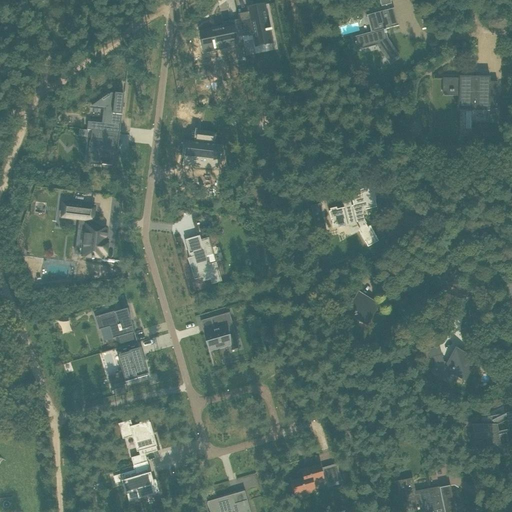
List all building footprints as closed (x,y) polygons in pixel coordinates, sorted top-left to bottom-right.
[(250,19),(238,22),(241,36),(253,34),(255,44),(271,40),(264,4),(248,7),(250,19)] [(371,32),(352,37),(355,51),(376,45),(389,64),(390,63),(399,58),(386,39),(385,33),(386,33),(385,29),(398,26),(393,8),(384,11),(366,16),(371,32)] [(222,27),(200,32),(203,49),(212,47),(213,50),(215,49),(214,45),(225,43),(226,45),(236,43),(235,41),(242,39),(241,36),(238,22),(222,25),(222,27)] [(442,78),(442,89),(442,92),(449,92),(453,92),(460,92),(460,101),(475,101),(475,110),(476,110),(476,109),(487,110),(487,111),(489,111),(489,109),(497,109),(497,104),(496,104),(497,87),(497,82),(496,82),(496,83),(490,83),(489,83),(490,77),(487,77),(487,79),(442,78)] [(102,99),(92,106),(105,108),(103,124),(120,126),(123,103),(122,103),(123,95),(118,94),(111,93),(110,93),(108,95),(108,94),(101,99),(102,99)] [(87,122),(86,130),(93,131),(95,131),(96,123),(87,122)] [(182,165),(182,166),(188,166),(189,164),(193,165),(192,167),(219,170),(219,169),(217,169),(220,145),(211,144),(212,133),(213,133),(213,132),(197,130),(197,131),(198,131),(197,142),(185,141),(186,142),(183,165),(182,165)] [(89,150),(88,150),(90,150),(91,150),(91,151),(95,151),(94,163),(102,164),(102,165),(111,166),(112,165),(115,165),(116,157),(116,158),(118,143),(118,141),(116,141),(116,140),(105,139),(106,132),(95,131),(93,131),(92,138),(91,137),(90,141),(89,150)] [(336,209),(336,207),(330,209),(330,211),(328,211),(330,219),(331,219),(333,227),(338,226),(338,228),(344,226),(344,225),(348,224),(354,223),(368,247),(378,241),(370,226),(367,227),(363,220),(361,211),(365,209),(365,210),(376,207),(375,200),(374,200),(362,203),(360,195),(351,197),(353,205),(350,206),(350,208),(345,209),(345,207),(336,209)] [(79,230),(85,231),(82,255),(82,256),(92,257),(91,259),(93,260),(94,258),(103,259),(103,256),(105,256),(107,241),(105,241),(106,229),(97,229),(97,226),(89,225),(89,220),(92,221),(94,207),(63,204),(62,217),(78,219),(80,219),(79,230)] [(310,206),(315,225),(324,223),(320,204),(310,206)] [(199,236),(185,240),(185,242),(186,242),(189,253),(192,253),(193,257),(189,258),(187,258),(194,280),(202,277),(203,282),(210,280),(211,284),(221,282),(216,262),(212,263),(210,255),(212,255),(207,239),(201,241),(200,240),(199,236)] [(345,314),(356,320),(357,319),(366,324),(375,308),(375,304),(358,294),(353,303),(352,302),(345,314)] [(118,311),(96,318),(98,327),(99,329),(102,328),(110,326),(114,338),(118,337),(132,333),(132,331),(129,322),(130,322),(127,311),(127,309),(118,311)] [(208,339),(206,340),(208,345),(207,345),(209,351),(210,350),(211,349),(230,344),(227,335),(234,332),(231,322),(229,313),(210,318),(211,320),(214,331),(206,333),(208,339)] [(124,374),(110,378),(111,383),(112,386),(136,379),(146,376),(146,374),(145,371),(137,343),(119,348),(120,348),(121,354),(119,355),(119,357),(124,374)] [(435,365),(430,373),(438,377),(438,378),(446,383),(451,374),(465,382),(470,373),(468,372),(473,363),(472,359),(455,350),(447,365),(442,363),(440,356),(441,355),(439,347),(425,350),(427,359),(433,357),(435,365)] [(511,411),(505,414),(492,421),(491,416),(481,419),(482,425),(472,425),(476,443),(485,438),(487,449),(501,446),(498,435),(505,434),(508,444),(511,443),(511,411)] [(130,421),(120,423),(120,426),(121,426),(124,437),(126,436),(127,438),(134,436),(137,448),(139,456),(131,458),(133,466),(135,466),(142,464),(142,463),(140,456),(154,452),(156,451),(157,451),(156,451),(155,447),(154,440),(152,440),(150,433),(151,433),(150,430),(148,423),(149,423),(148,421),(139,423),(139,425),(132,427),(130,421)] [(292,485),(290,485),(292,493),(294,493),(295,496),(303,494),(303,495),(314,491),(312,483),(323,480),(319,465),(301,471),(303,478),(291,482),(292,485)] [(127,473),(120,474),(122,481),(123,481),(124,484),(123,484),(125,489),(126,492),(126,493),(130,491),(137,489),(139,498),(158,492),(158,489),(157,489),(155,480),(152,481),(150,473),(136,477),(134,470),(129,472),(127,473)] [(340,474),(333,476),(335,485),(342,483),(340,474)] [(439,488),(439,489),(430,490),(429,490),(414,493),(414,490),(410,491),(409,484),(401,486),(404,502),(415,500),(417,511),(431,511),(433,511),(453,511),(448,487),(449,486),(439,488)] [(218,499),(207,502),(209,511),(250,511),(247,500),(234,504),(232,495),(222,497),(222,498),(219,499),(218,498),(218,499)]
